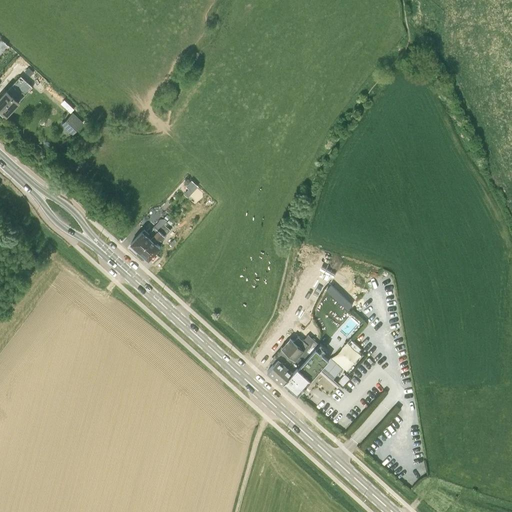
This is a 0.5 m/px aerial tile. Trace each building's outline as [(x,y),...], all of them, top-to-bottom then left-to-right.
[(0,108),(7,115),(14,107),(32,86),(20,76),(0,98),(0,108)] [(63,124),(73,134),(81,124),(70,115),(63,124)] [(186,186),(189,188),(184,193),(188,197),(198,186),(191,180),(186,186)] [(142,232),(137,237),(130,244),(139,252),(158,231),(164,224),(166,222),(166,221),(164,219),(163,221),(161,219),(148,233),(144,229),(142,232)] [(170,230),(166,226),(164,224),(158,231),(139,252),(148,260),(155,253),(159,247),(155,244),(160,239),(161,240),(164,236),(165,237),(170,230)] [(308,335),(303,340),(308,345),(314,349),(315,348),(319,344),(308,335)] [(279,351),(274,356),(278,359),(284,364),(285,362),(289,365),(308,345),(303,340),(298,336),(293,342),(290,339),(279,351)] [(353,338),(345,346),(355,356),(363,349),(353,338)] [(273,365),(267,371),(269,373),(282,384),(281,384),(282,385),(284,384),(314,349),(308,345),(289,365),(285,362),(284,364),(278,359),(273,365)] [(334,377),(342,367),(328,356),(326,358),(325,356),(320,353),(315,348),(314,349),(284,384),(297,395),(298,394),(301,391),(306,396),(316,385),(329,396),(340,384),(342,387),(349,379),(350,378),(345,373),(338,380),(334,377)]
